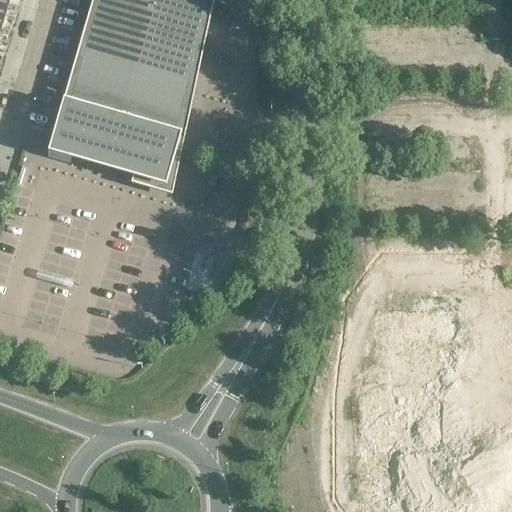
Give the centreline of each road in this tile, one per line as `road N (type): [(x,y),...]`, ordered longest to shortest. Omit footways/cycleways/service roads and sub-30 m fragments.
road 1 (tertiary): [(293,280),(309,216),(309,0)]
road 2 (unknown): [(358,267),(307,428),(308,481),(320,511)]
road 3 (tertiary): [(198,459),(293,280)]
road 4 (tertiary): [(293,280),(262,311),(172,441)]
road 5 (unclassified): [(42,0),(0,150)]
road 6 (secondary): [(115,442),(0,400)]
